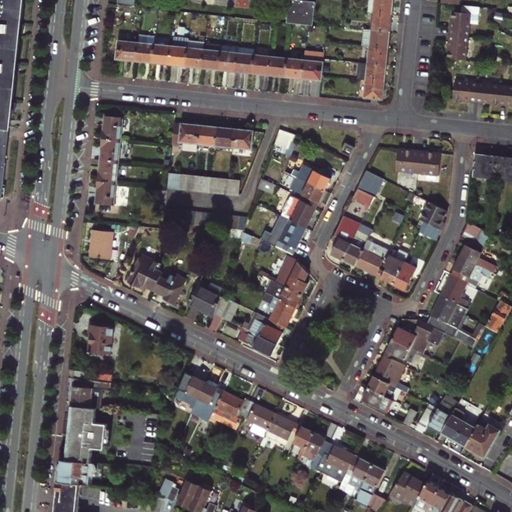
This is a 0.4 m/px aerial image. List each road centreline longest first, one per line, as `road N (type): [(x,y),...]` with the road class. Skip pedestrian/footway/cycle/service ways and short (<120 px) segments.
road 1 (residential): [(70,87),(377,118)]
road 2 (secondary): [(61,0),(34,259)]
road 3 (tertiary): [(52,268),(283,381)]
road 4 (secondary): [(34,259),(8,511)]
road 5 (secondary): [(27,511),(52,268)]
road 6 (residential): [(382,304),(411,304),(450,230),(464,127)]
road 7 (tertiary): [(335,407),(511,500)]
road 8 (secondary): [(52,268),(70,87)]
road 9 (residential): [(377,118),(314,258),(332,279)]
road 10 (residential): [(413,0),(400,121)]
